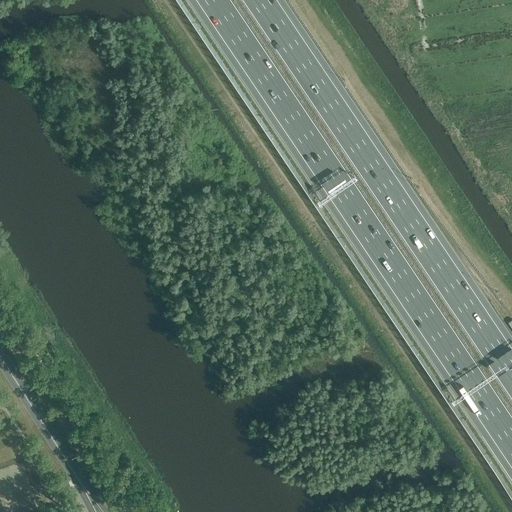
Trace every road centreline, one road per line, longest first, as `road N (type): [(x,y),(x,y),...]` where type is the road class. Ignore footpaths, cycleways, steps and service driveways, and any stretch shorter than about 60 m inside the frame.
road 1 (motorway): [(214,0),(511,442)]
road 2 (motorway): [(511,374),(259,0)]
